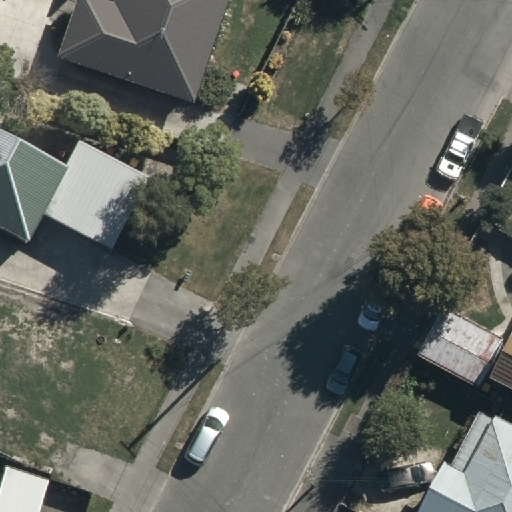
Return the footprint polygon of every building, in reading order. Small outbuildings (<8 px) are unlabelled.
[(78,0),(60,56),(194,100),(226,0),(78,0)] [(0,236),(31,253),(47,225),(117,263),(157,191),(84,151),(69,178),(0,140),(0,236)] [(450,302),(426,349),(476,375),(500,328),(450,302)] [(511,324),(495,354),(511,363),(511,324)] [(511,511),(511,409),(474,390),(418,496),(448,511),(511,511)] [(3,511),(47,511),(52,498),(12,485),(3,511)]
